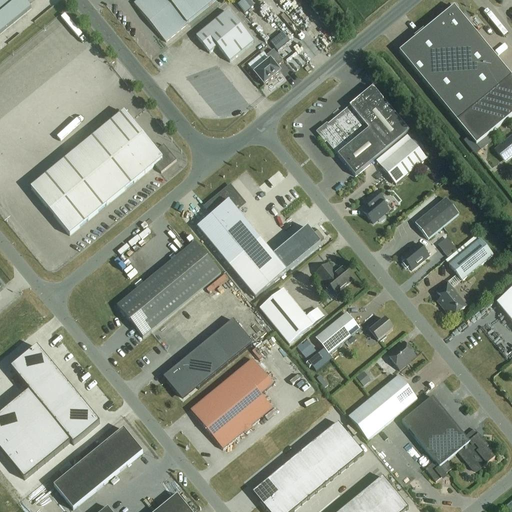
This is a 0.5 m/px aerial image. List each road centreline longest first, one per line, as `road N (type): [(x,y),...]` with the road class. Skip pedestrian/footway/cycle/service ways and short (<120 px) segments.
road 1 (unclassified): [(511,432),(260,125)]
road 2 (unclassified): [(224,511),(49,298)]
road 3 (unclassified): [(79,0),(216,167)]
road 4 (unclassified): [(49,298),(216,167)]
road 5 (unclassified): [(260,125),(415,0)]
